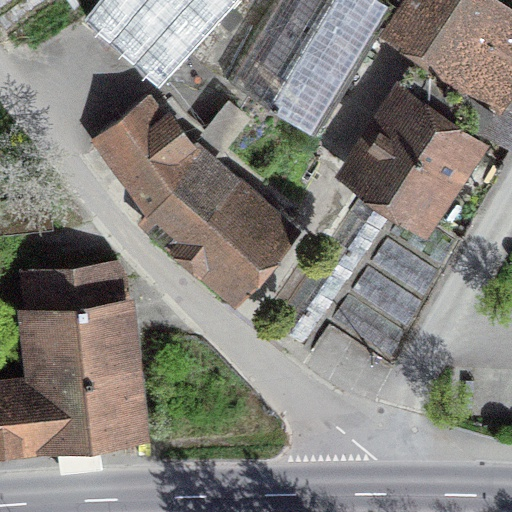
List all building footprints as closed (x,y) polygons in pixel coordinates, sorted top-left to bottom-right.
[(94,0),(85,11),(159,79),(230,0),(94,0)] [(273,0),(226,79),(313,131),(392,1),(391,0),(273,0)] [(498,98),(511,77),(511,13),(491,0),(412,0),(396,25),(424,43),(421,47),(498,98)] [(480,127),(493,106),(426,62),(356,167),(462,237),(511,146),(511,130),(499,125),(492,135),(480,127)] [(149,95),(95,136),(149,209),(237,284),(283,231),(195,157),(149,95)] [(365,189),(273,324),(304,345),(396,210),(365,189)] [(50,194),(0,199),(0,232),(54,227),(50,194)] [(43,382),(0,386),(0,436),(133,422),(116,260),(31,269),(43,382)]
